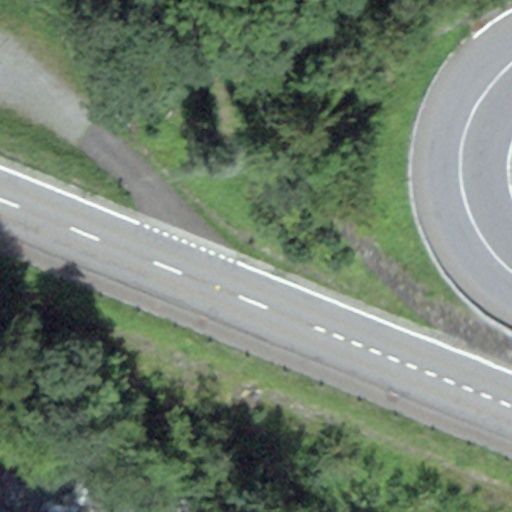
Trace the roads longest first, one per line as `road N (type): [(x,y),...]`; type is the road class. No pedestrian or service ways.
road 1 (primary): [(0,199),(511,406)]
road 2 (primary): [(511,272),(475,227),(460,171),(469,115),(511,63)]
